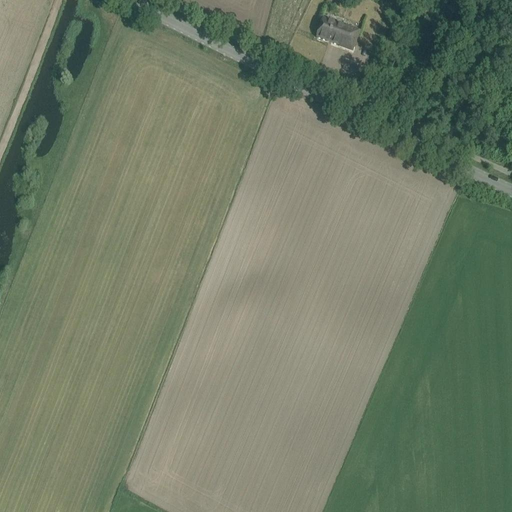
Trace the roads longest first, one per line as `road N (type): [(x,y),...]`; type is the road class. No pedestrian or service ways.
road 1 (tertiary): [(511,186),(135,0)]
road 2 (track): [(0,146),(57,0)]
